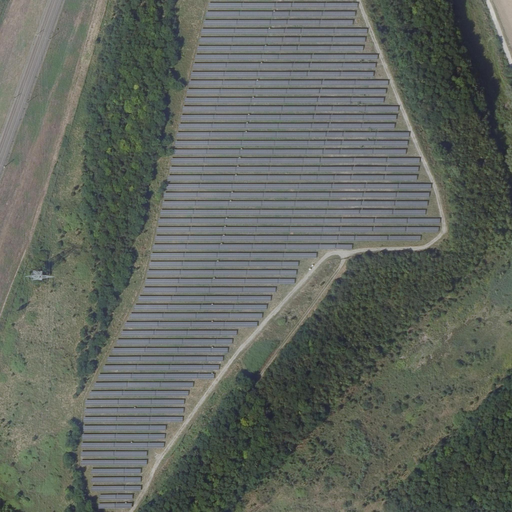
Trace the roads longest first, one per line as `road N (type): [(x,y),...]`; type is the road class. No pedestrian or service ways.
road 1 (track): [(332,0),(339,106),(365,184),(361,239),(242,398),(184,511)]
road 2 (track): [(157,0),(134,219),(120,260),(44,369),(13,443),(11,489),(27,511)]
